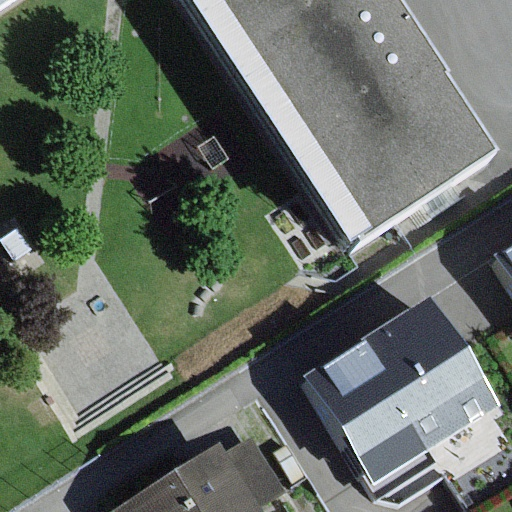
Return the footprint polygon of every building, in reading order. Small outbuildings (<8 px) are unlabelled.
[(0,0),(0,16),(23,0),(0,0)] [(186,0),(351,250),(483,164),(375,0),(186,0)] [(511,247),(488,263),(511,299),(511,247)] [(420,309),(300,383),(367,491),(487,417),(420,309)] [(248,438),(217,458),(250,511),(256,511),(284,494),(248,438)] [(212,452),(118,511),(250,511),(217,458),(212,452)]
